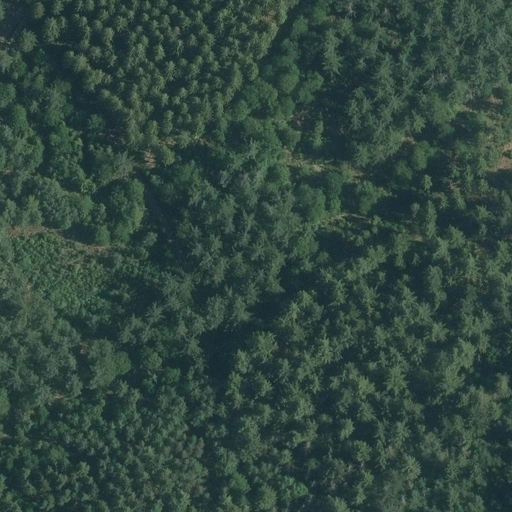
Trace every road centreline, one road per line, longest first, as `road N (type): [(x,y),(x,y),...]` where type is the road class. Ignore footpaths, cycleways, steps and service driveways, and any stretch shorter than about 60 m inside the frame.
road 1 (track): [(0,4),(174,228),(209,346)]
road 2 (track): [(209,346),(253,511)]
